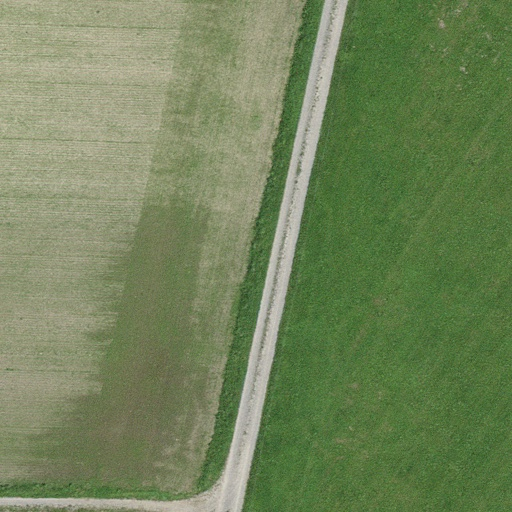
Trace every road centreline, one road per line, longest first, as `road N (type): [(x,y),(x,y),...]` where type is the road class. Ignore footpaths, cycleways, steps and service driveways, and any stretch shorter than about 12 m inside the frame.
road 1 (track): [(344,0),(328,36),(211,511)]
road 2 (track): [(217,489),(0,498)]
